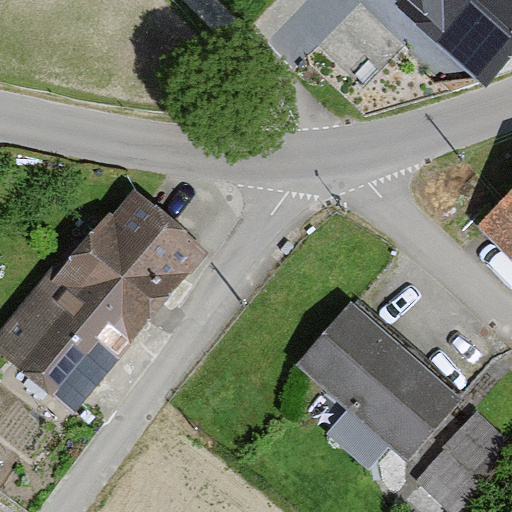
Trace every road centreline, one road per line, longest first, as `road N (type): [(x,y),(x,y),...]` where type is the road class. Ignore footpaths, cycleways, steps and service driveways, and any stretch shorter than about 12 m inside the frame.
road 1 (residential): [(69,511),(283,218),(298,159)]
road 2 (tertiary): [(0,122),(227,162),(298,159)]
road 3 (residential): [(334,157),(511,323)]
road 4 (residential): [(177,0),(334,157)]
road 5 (tertiary): [(334,157),(511,103)]
